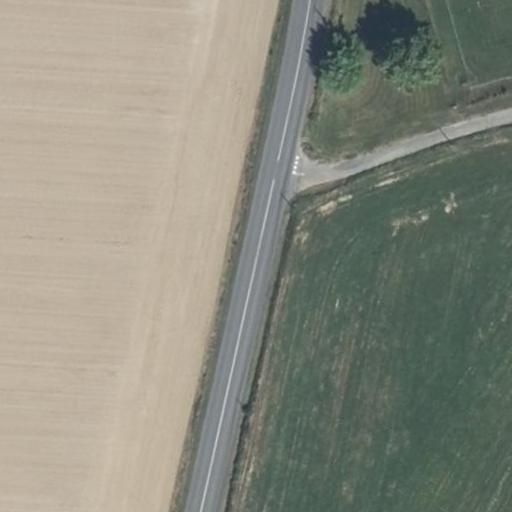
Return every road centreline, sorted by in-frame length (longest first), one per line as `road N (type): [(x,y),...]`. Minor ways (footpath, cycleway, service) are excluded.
road 1 (secondary): [(271,183),(201,511)]
road 2 (residential): [(271,183),(511,115)]
road 3 (secondary): [(306,0),(271,183)]
